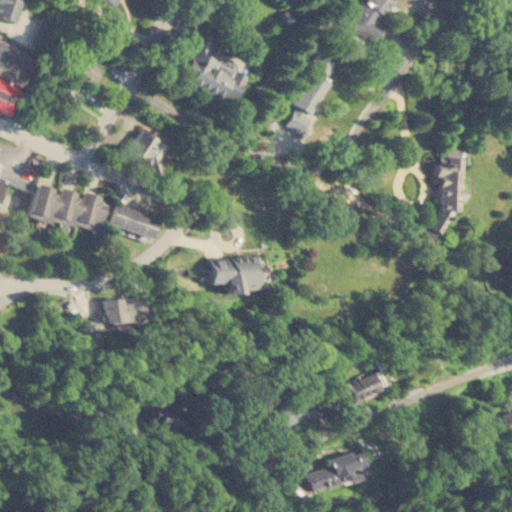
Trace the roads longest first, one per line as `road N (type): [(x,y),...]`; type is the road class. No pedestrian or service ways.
road 1 (residential): [(405,206),(398,216),(381,214),(305,167),(165,109),(129,81)]
road 2 (residential): [(25,284),(0,305),(19,396),(57,412),(134,421)]
road 3 (residential): [(295,464),(321,433),(511,360)]
road 4 (residential): [(447,0),(393,83),(409,156),(397,175),(405,206)]
road 5 (residential): [(173,200),(176,229),(119,276),(0,285)]
road 6 (residential): [(0,121),(173,200)]
road 7 (residential): [(176,0),(82,160)]
road 8 (residential): [(393,83),(342,149),(305,167)]
